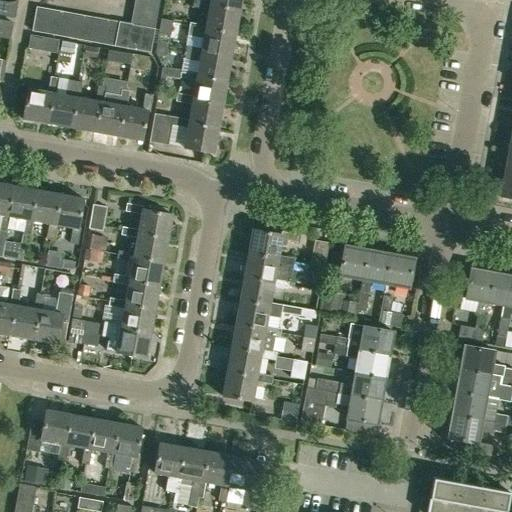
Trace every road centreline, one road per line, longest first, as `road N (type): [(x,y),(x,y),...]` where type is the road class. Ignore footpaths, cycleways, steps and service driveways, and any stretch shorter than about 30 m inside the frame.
road 1 (residential): [(0,365),(152,392),(171,384),(182,372),(208,195)]
road 2 (residential): [(405,0),(483,15),(446,223)]
road 3 (residential): [(0,144),(25,0),(118,0)]
road 4 (residential): [(405,458),(446,223)]
road 5 (residential): [(208,195),(185,177),(0,144)]
road 6 (residential): [(446,223),(279,193),(267,176)]
road 7 (residential): [(267,176),(262,150),(294,0)]
